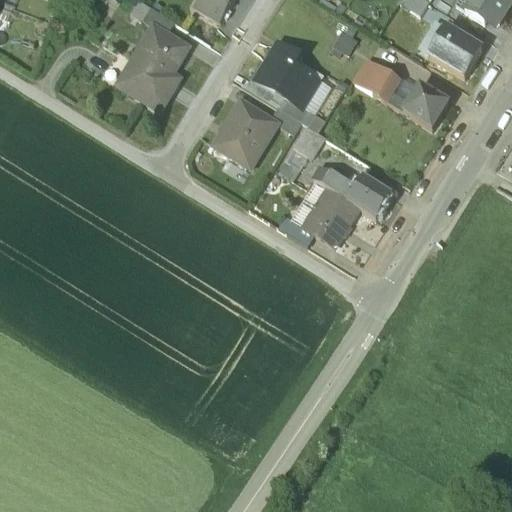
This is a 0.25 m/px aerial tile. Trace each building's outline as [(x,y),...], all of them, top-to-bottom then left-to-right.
[(201,0),(194,11),(220,27),(236,0),(201,0)] [(428,7),(417,0),(403,0),(399,7),(420,20),(428,7)] [(499,27),(511,6),(511,1),(510,0),(474,0),(465,15),(484,27),(488,20),(499,27)] [(150,13),(138,6),(129,19),(142,27),(150,13)] [(174,28),(150,13),(142,27),(152,33),(153,32),(167,40),(174,28)] [(167,40),(153,32),(152,33),(116,91),(159,117),(171,98),(163,94),(188,53),(167,40)] [(482,54),(446,32),(427,64),(463,86),(482,54)] [(285,105),(303,115),(321,87),(296,72),(302,63),(278,47),(253,86),(285,105)] [(387,109),(401,87),(365,65),(351,87),(387,109)] [(401,87),(387,109),(402,118),(419,90),(401,87)] [(450,110),(419,90),(402,118),(433,137),(450,110)] [(303,115),(285,105),(278,114),(301,128),(306,131),(307,132),(313,122),(303,115)] [(270,125),(241,107),(213,152),(250,174),(277,131),(277,130),(270,125)] [(278,114),(277,114),(270,125),(277,130),(277,131),(294,141),(301,128),(278,114)] [(307,132),(306,131),(293,153),(311,165),(324,143),(307,132)] [(300,176),(285,167),(279,177),(293,186),(300,176)] [(349,208),(355,196),(320,173),(312,185),(328,195),(349,208)] [(375,225),(391,201),(363,184),(355,196),(349,208),(359,214),(375,225)] [(349,208),(328,195),(304,233),(315,241),(334,253),(359,214),(349,208)] [(307,253),(315,241),(304,233),(288,223),(280,236),(307,253)]
